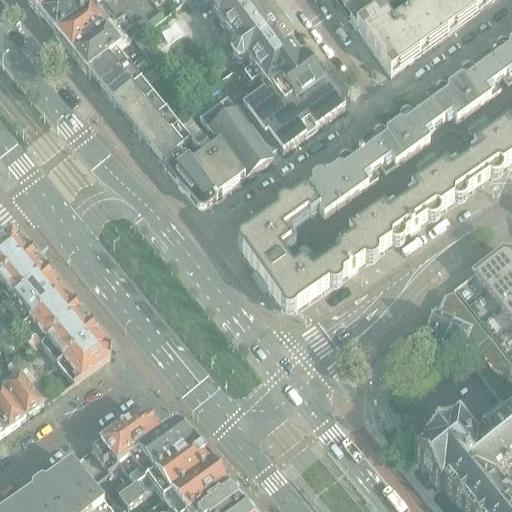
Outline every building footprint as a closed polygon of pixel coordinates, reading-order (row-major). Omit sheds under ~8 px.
[(39,20),(66,0),(23,0),(28,6),(29,6),(39,20)] [(55,39),(95,10),(87,0),(66,0),(39,20),(55,39)] [(323,89),(302,61),(300,63),(290,50),(293,47),(284,34),(292,28),(284,17),(276,23),(269,14),(265,16),(253,0),(198,0),(214,20),(213,21),(234,49),(231,51),(230,60),(235,66),(243,68),(246,66),(265,91),(276,84),(295,111),(323,90),(323,89)] [(396,6),(391,0),(331,0),(357,35),(382,16),(396,6)] [(450,37),(502,0),(433,0),(427,5),(450,37)] [(141,39),(165,20),(154,5),(130,24),(133,27),(123,36),(129,44),(139,36),(141,39)] [(390,81),(450,37),(427,5),(392,30),(382,16),(357,35),(390,81)] [(72,59),(110,28),(95,10),(55,39),(61,46),(72,59)] [(86,78),(116,55),(126,48),(111,29),(110,28),(72,59),(81,70),(80,70),(86,78)] [(394,254),(399,254),(402,252),(404,248),(404,244),(426,228),(430,230),(434,230),(438,227),(440,223),(440,219),(453,210),(457,212),(461,211),(465,209),(467,205),(466,201),(477,193),(489,186),(492,187),(497,187),(500,185),(502,181),(502,176),(511,169),(511,51),(508,54),(505,52),(500,53),(497,55),(495,59),(495,63),(473,79),(469,78),(465,78),(462,80),(460,84),(460,89),(447,98),(443,97),(439,97),(435,99),(433,103),(434,108),(423,116),(412,124),(408,122),(404,122),(400,125),(398,129),(399,133),(385,143),(382,141),(378,141),(374,144),(372,148),(373,152),(350,168),(347,166),(343,166),(339,169),(337,173),(337,177),(324,187),(321,185),(316,185),(313,188),(311,192),(311,196),(289,212),(286,210),(281,211),(278,213),(276,217),(276,221),(245,244),(241,246),(238,249),(237,253),(239,257),(242,260),(280,314),(282,319),(285,321),(289,322),(293,320),(296,317),(328,295),(332,297),(336,297),(340,294),(342,290),(341,286),(364,271),(368,273),(372,272),(376,270),(377,266),(377,262),(391,253),(394,254)] [(99,93),(128,70),(116,55),(86,78),(99,93)] [(112,109),(141,85),(128,70),(99,93),(112,109)] [(234,98),(227,102),(274,164),(282,159),(315,135),(344,114),(346,101),(332,82),(323,89),(323,90),(295,111),(276,84),(265,91),(266,92),(243,109),(234,98)] [(173,84),(166,89),(178,104),(185,99),(173,84)] [(125,124),(154,100),(141,85),(112,109),(125,124)] [(137,140),(167,116),(154,100),(125,124),(137,140)] [(200,122),(199,123),(209,137),(244,186),(274,164),(227,102),(200,122)] [(150,156),(179,131),(167,116),(137,140),(150,156)] [(182,157),(193,148),(179,131),(150,156),(163,171),(182,157)] [(244,186),(209,137),(193,148),(182,157),(218,205),(244,186)] [(218,205),(182,157),(163,171),(168,177),(196,212),(207,213),(214,208),(218,205)] [(0,267),(5,274),(30,254),(18,240),(7,238),(0,243),(0,267)] [(0,286),(12,301),(46,274),(36,262),(30,254),(5,274),(0,277),(0,286)] [(501,259),(458,293),(458,294),(462,298),(459,300),(469,313),(511,279),(511,263),(510,260),(501,259)] [(21,329),(63,294),(46,274),(12,301),(4,308),(21,329)] [(511,279),(469,313),(482,330),(511,306),(511,279)] [(41,346),(80,315),(74,307),(74,308),(63,294),(21,329),(31,341),(34,338),(41,346)] [(511,306),(482,330),(496,347),(511,334),(511,306)] [(56,368),(97,335),(91,327),(90,328),(80,315),(41,346),(39,348),(56,368)] [(462,355),(471,336),(435,320),(426,339),(427,339),(422,349),(450,362),(455,369),(464,362),(465,359),(462,355)] [(511,334),(496,347),(509,364),(511,361),(511,334)] [(109,362),(111,353),(97,335),(56,368),(73,388),(109,363),(109,362)] [(511,511),(511,507),(496,488),(511,474),(511,372),(488,341),(465,359),(464,362),(465,363),(465,362),(473,372),(473,373),(474,374),(482,384),(483,386),(491,396),(492,398),(493,398),(501,408),(500,408),(501,410),(502,410),(510,420),(509,420),(510,421),(504,426),(500,421),(485,434),(488,438),(477,447),(458,425),(450,432),(449,431),(440,439),(438,436),(428,443),(431,446),(422,454),(413,461),(439,494),(443,491),(459,511),(511,511)] [(43,411),(29,390),(28,389),(20,378),(12,384),(9,383),(0,369),(0,355),(2,354),(0,351),(0,383),(28,421),(41,411),(41,412),(43,411)] [(437,371),(441,362),(428,356),(424,365),(437,371)] [(38,381),(24,361),(14,370),(20,378),(28,389),(38,381)] [(28,421),(0,383),(0,423),(8,435),(28,421)] [(53,403),(39,383),(29,390),(43,411),(53,403)] [(0,440),(8,435),(0,423),(0,440)] [(127,463),(160,438),(150,424),(129,428),(120,434),(92,455),(108,477),(110,476),(118,469),(127,463)] [(120,500),(195,447),(173,428),(160,438),(127,463),(118,469),(128,483),(115,493),(116,494),(108,500),(113,506),(120,500)] [(163,502),(212,468),(195,447),(120,500),(113,506),(112,507),(116,511),(129,511),(154,493),(162,503),(163,502)] [(107,511),(86,485),(72,468),(9,511),(107,511)] [(197,511),(229,490),(212,468),(163,502),(170,511),(197,511)] [(238,511),(244,508),(234,497),(235,497),(229,490),(197,511),(238,511)]
